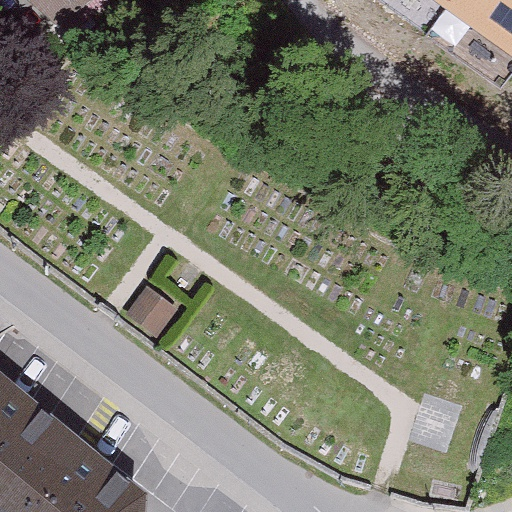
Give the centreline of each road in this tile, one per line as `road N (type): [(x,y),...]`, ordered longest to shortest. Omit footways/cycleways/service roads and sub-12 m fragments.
road 1 (residential): [(0,268),(317,511)]
road 2 (residential): [(511,154),(401,84),(300,0)]
